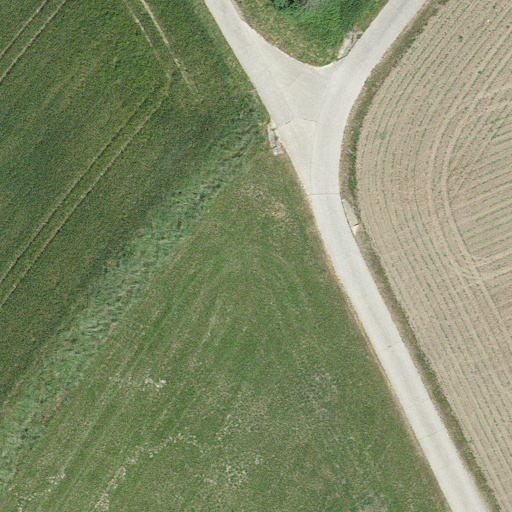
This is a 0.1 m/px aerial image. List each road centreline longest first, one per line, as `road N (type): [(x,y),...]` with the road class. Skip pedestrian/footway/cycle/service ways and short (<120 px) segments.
road 1 (track): [(234,0),(309,127),(484,511)]
road 2 (track): [(409,0),(309,127)]
